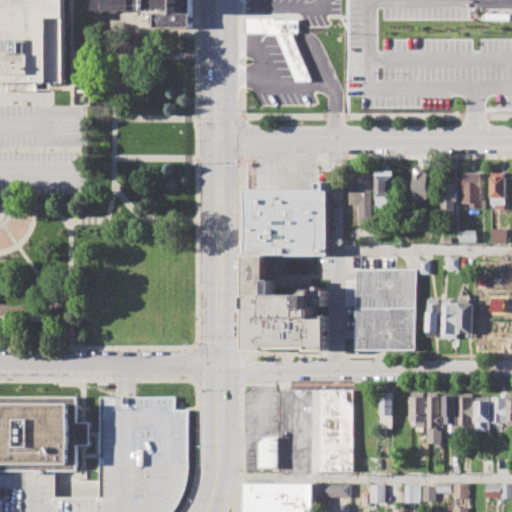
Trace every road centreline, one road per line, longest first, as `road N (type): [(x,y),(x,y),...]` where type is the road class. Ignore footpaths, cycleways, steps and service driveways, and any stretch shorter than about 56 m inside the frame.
road 1 (residential): [(511,134),(220,139)]
road 2 (residential): [(511,368),(220,364)]
road 3 (tertiary): [(220,364),(220,139)]
road 4 (residential): [(220,364),(0,364)]
road 5 (tertiary): [(220,139),(218,0)]
